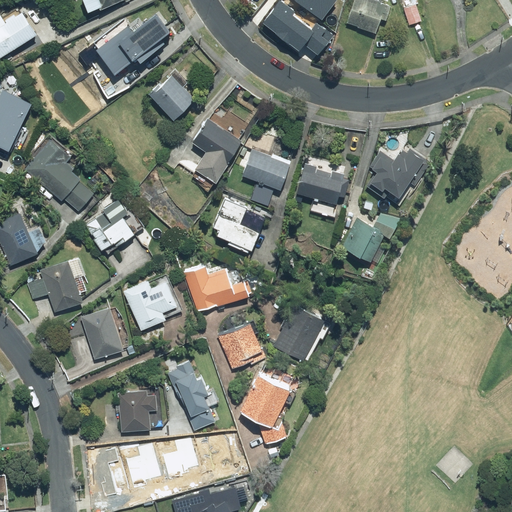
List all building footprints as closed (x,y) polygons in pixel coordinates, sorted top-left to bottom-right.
[(178,27),(159,0),(151,0),(95,38),(116,69),(178,27)] [(296,6),(288,0),(276,0),(263,17),(300,45),(305,39),(319,49),(333,30),(317,18),(313,24),(294,9),(296,6)] [(303,0),(322,14),(332,0),(303,0)] [(372,32),(376,19),(381,21),(386,6),(367,0),(350,0),(343,23),(372,32)] [(417,4),(416,0),(407,0),(400,2),(408,27),(420,23),(415,5),(417,4)] [(0,49),(4,55),(41,29),(26,6),(0,23),(0,49)] [(198,95),(175,72),(156,92),(179,114),(198,95)] [(0,139),(10,145),(33,97),(5,84),(0,93),(0,113),(1,114),(0,116),(0,139)] [(201,163),(222,176),(246,137),(212,115),(199,137),(213,145),(201,163)] [(97,188),(82,177),(86,172),(70,159),(77,151),(56,134),(28,168),(80,209),(97,188)] [(373,162),(380,167),(369,181),(387,194),(389,191),(403,202),(434,158),(410,141),(398,159),(383,148),(373,162)] [(294,160),(255,146),(246,171),(286,184),(294,160)] [(308,160),(301,188),(341,199),(343,190),(349,191),(353,176),(348,175),(349,171),(308,160)] [(103,167),(91,180),(101,190),(113,177),(103,167)] [(110,207),(88,222),(107,250),(140,228),(128,210),(133,207),(123,193),(108,204),(110,207)] [(224,225),(222,229),(258,245),(266,227),(245,218),(251,205),(229,196),(218,222),(224,225)] [(42,248),(24,209),(0,219),(0,233),(13,261),(42,248)] [(390,234),(401,214),(382,209),(375,222),(358,213),(343,242),(371,257),(385,231),(390,234)] [(68,233),(57,224),(51,233),(61,242),(68,233)] [(287,256),(271,250),(265,267),(280,273),(287,256)] [(88,297),(72,256),(45,266),(60,307),(88,297)] [(188,269),(200,308),(255,290),(250,274),(238,278),(233,265),(213,271),(210,262),(188,269)] [(183,298),(172,275),(156,282),(153,275),(128,286),(146,325),(171,314),(167,305),(183,298)] [(279,341),(311,357),(323,333),(328,336),(337,318),(299,300),(279,341)] [(128,344),(113,302),(84,313),(98,354),(128,344)] [(256,316),(221,331),(236,365),(270,350),(256,316)] [(203,374),(199,366),(197,366),(193,357),(179,363),(180,366),(171,370),(182,396),(189,394),(196,410),(215,402),(210,389),(214,388),(207,372),(203,374)] [(290,433),(283,412),(297,384),(263,368),(246,405),(261,412),(270,439),(290,433)] [(162,404),(160,390),(151,391),(150,385),(121,388),(126,427),(154,424),(152,405),(162,404)] [(156,446),(120,450),(123,482),(160,477),(159,468),(165,467),(163,451),(157,451),(156,446)] [(171,476),(175,490),(197,484),(193,470),(171,476)] [(237,511),(232,504),(241,501),(236,481),(211,488),(209,484),(200,487),(200,488),(174,496),(178,511),(237,511)]
